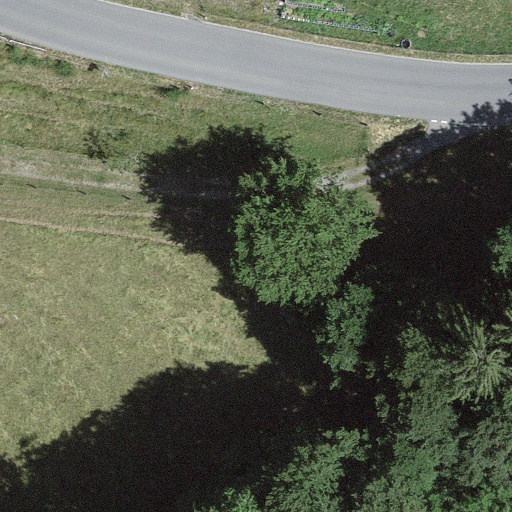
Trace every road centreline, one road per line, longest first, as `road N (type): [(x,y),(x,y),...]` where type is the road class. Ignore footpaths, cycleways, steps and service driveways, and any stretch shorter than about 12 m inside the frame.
road 1 (track): [(511,93),(300,211),(0,166)]
road 2 (tertiary): [(3,0),(170,48),(349,78),(511,91)]
